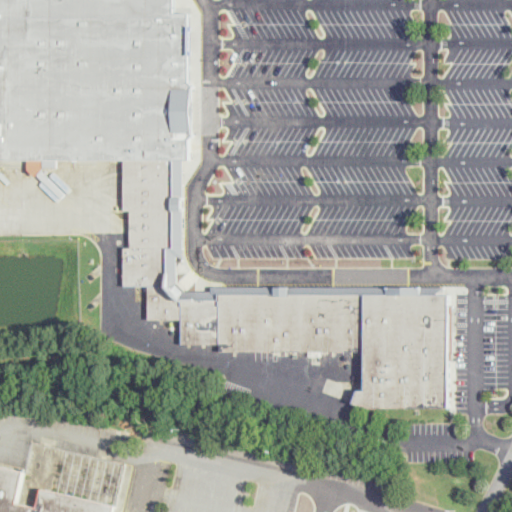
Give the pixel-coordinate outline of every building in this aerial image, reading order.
[(193,15),(179,15),(178,0),(0,0),(0,161),(125,161),(175,161),(194,162),(194,141),(199,137),(198,88),(193,85),(193,15)] [(169,284),(168,245),(175,246),(175,161),(125,161),(126,209),(132,209),(132,246),(125,245),(125,284),(150,284),(169,284)] [(184,318),(150,318),(150,284),(169,284),(184,298),(184,318)] [(363,286),(223,285),(223,298),(222,343),(222,349),(363,350),(363,286)] [(446,285),(446,294),(451,294),(451,407),(366,408),(362,406),(363,350),(363,286),(446,285)] [(223,298),(184,298),(184,318),(183,343),(222,343),(223,298)] [(0,511),(132,511),(136,495),(41,474),(35,500),(21,497),(29,465),(0,458),(0,511)]
